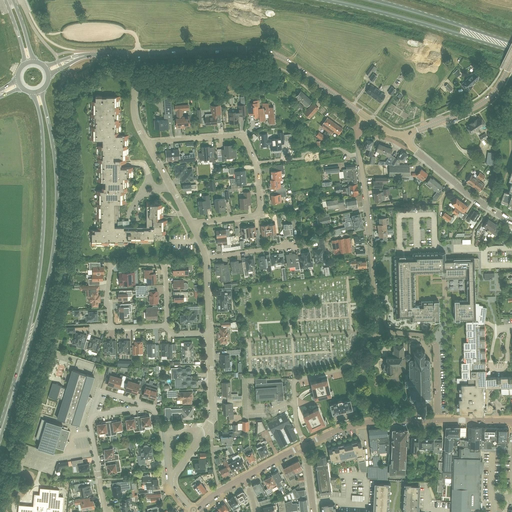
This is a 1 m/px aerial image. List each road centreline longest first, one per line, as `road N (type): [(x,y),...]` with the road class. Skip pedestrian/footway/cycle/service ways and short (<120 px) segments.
road 1 (secondary): [(15,382),(42,304),(57,220),(42,89)]
road 2 (secondary): [(31,92),(42,148),(42,242),(15,382)]
road 3 (residential): [(191,226),(258,212),(243,136),(147,146)]
road 4 (tertiary): [(326,88),(257,49),(137,52)]
road 5 (primary): [(323,0),(511,50)]
road 6 (residential): [(111,324),(110,268),(163,266),(167,325)]
road 7 (residential): [(104,511),(92,419),(151,409)]
road 8 (primary): [(511,43),(373,0)]
road 9 (tertiary): [(438,421),(378,421),(306,446)]
road 10 (residential): [(438,421),(433,343),(381,331)]
road 11 (tertiary): [(408,133),(480,104),(511,60)]
